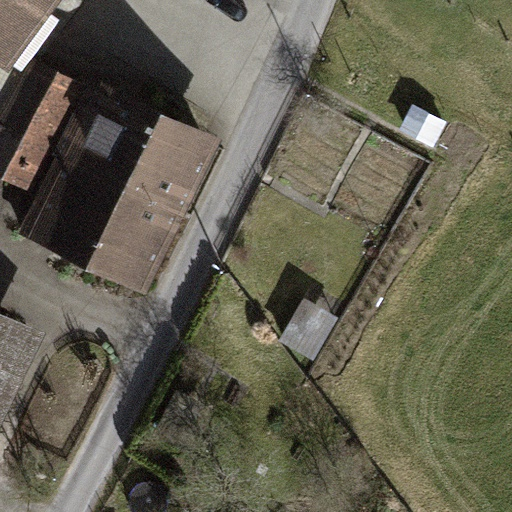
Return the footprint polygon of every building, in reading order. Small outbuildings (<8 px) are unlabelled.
[(0,0),(0,56),(41,0),(0,0)] [(0,123),(0,124),(26,74),(0,56),(0,123)] [(26,74),(0,124),(49,148),(82,83),(34,58),(26,74)] [(111,93),(77,161),(171,208),(204,139),(111,93)] [(441,120),(415,107),(405,126),(431,139),(441,120)] [(0,169),(30,185),(49,148),(0,124),(0,123),(0,169)] [(137,276),(171,208),(77,161),(66,185),(49,177),(22,231),(43,242),(48,233),(137,276)] [(0,342),(10,323),(0,318),(0,342)]
